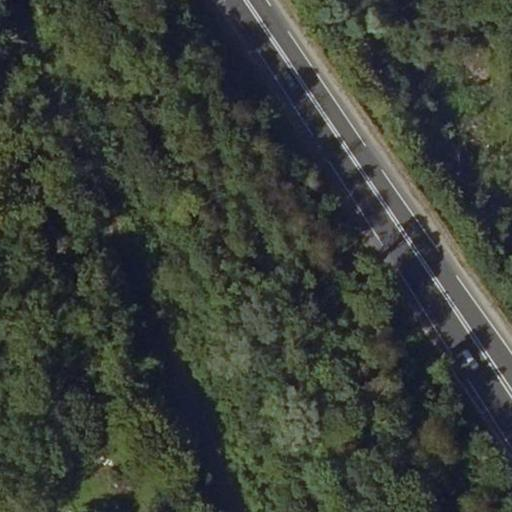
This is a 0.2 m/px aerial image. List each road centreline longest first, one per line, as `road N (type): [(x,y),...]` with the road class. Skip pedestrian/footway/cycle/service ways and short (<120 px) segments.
road 1 (unclassified): [(234,511),(11,0)]
road 2 (primary): [(241,0),(511,397)]
